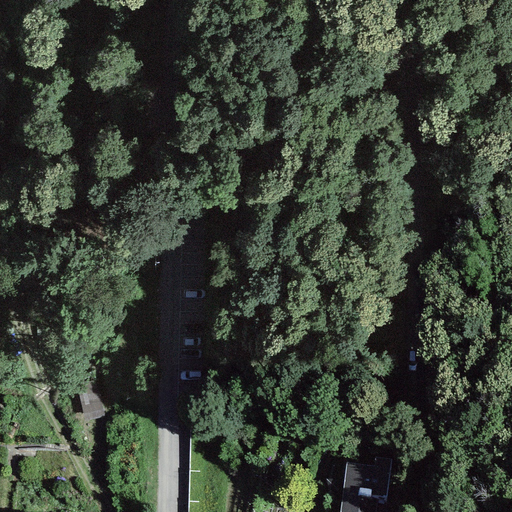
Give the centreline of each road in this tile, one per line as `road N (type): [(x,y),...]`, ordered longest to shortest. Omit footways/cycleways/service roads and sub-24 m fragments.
road 1 (unclassified): [(425,511),(421,287),(402,0)]
road 2 (unclassified): [(175,0),(167,483)]
